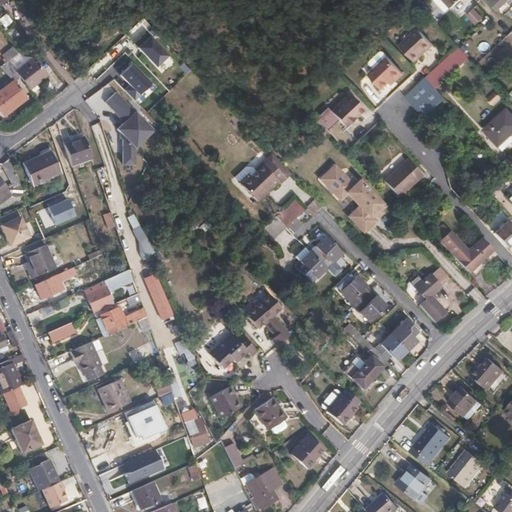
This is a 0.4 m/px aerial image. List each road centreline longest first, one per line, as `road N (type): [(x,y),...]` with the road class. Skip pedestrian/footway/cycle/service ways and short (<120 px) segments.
road 1 (residential): [(0,279),(103,511)]
road 2 (unclassified): [(449,349),(321,214),(299,235)]
road 3 (tertiary): [(449,349),(308,511)]
road 4 (unclassified): [(389,113),(511,266)]
